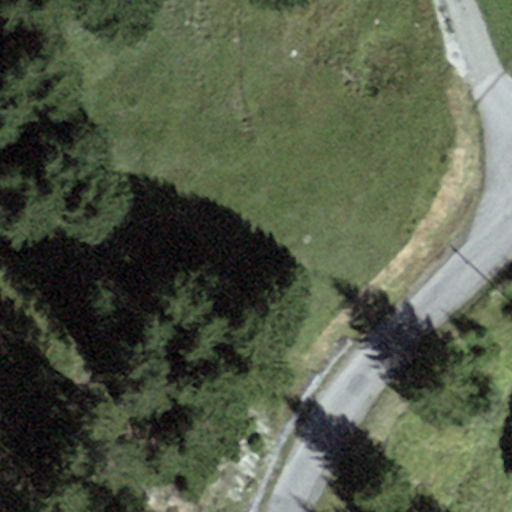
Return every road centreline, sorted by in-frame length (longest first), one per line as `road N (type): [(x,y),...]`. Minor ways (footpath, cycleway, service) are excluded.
road 1 (unclassified): [(268,511),(295,445),(511,198)]
road 2 (track): [(511,138),(459,0)]
